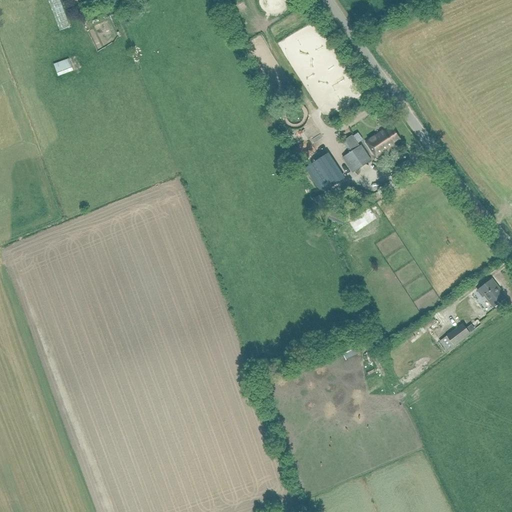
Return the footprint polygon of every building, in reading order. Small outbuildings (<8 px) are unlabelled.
[(59,0),(47,0),(59,31),(70,26),(61,4),(59,0)] [(74,70),(70,58),(54,64),(58,76),(74,70)] [(392,126),(367,142),(376,156),(401,140),(392,126)] [(317,132),(303,140),(313,158),(327,151),(317,132)] [(342,141),(350,152),(343,156),(353,171),(371,159),(361,144),(361,145),(354,134),(342,141)] [(343,179),(326,154),(306,167),(322,192),(343,179)] [(343,225),(346,217),(331,210),(323,193),(315,197),(323,215),(327,213),(325,218),(343,225)] [(498,287),(492,279),(478,290),(483,297),(485,295),(494,307),(505,298),(497,288),(498,287)] [(466,328),(465,326),(463,323),(447,335),(439,341),(446,350),(454,345),(470,333),(466,328)]
